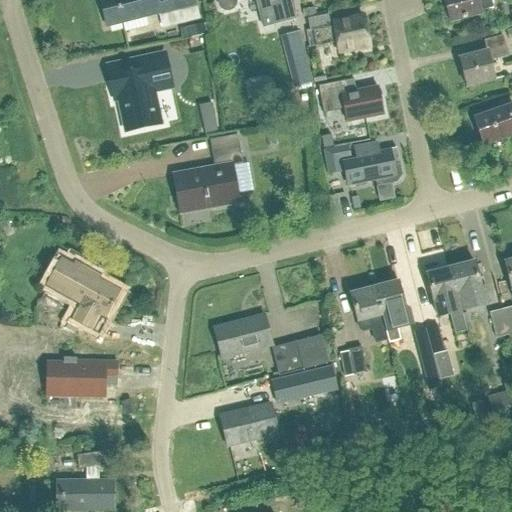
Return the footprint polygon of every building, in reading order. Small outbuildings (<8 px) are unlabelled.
[(98,0),(106,27),(157,13),(162,29),(199,19),(196,9),(194,0),(98,0)] [(216,0),(217,2),(218,6),(221,10),(225,12),(229,12),(233,10),(235,6),(236,2),(235,0),(216,0)] [(444,0),(450,22),(481,14),(481,11),(493,8),(491,0),(444,0)] [(314,8),(302,10),(303,18),(315,16),(314,8)] [(329,25),(328,15),(307,19),(309,29),(312,28),(316,46),(337,42),(339,51),(369,45),(364,18),(329,25)] [(203,24),(185,28),(187,39),(206,35),(203,24)] [(459,59),(466,87),(494,81),(489,62),(507,57),(502,36),(483,41),(486,52),(459,59)] [(171,89),(169,75),(164,54),(133,60),(107,66),(110,81),(114,101),(118,101),(124,132),(160,124),(154,93),(171,89)] [(384,115),(378,86),(340,94),(340,95),(328,97),(332,116),(345,113),(347,123),(384,115)] [(201,118),(213,116),(211,104),(199,106),(201,118)] [(511,105),(474,119),(484,147),(511,137),(511,105)] [(172,175),(179,214),(238,203),(232,165),(241,164),(236,136),(209,141),(213,167),(172,175)] [(320,138),(322,150),(332,148),(330,136),(320,138)] [(344,161),(346,173),(349,186),(362,183),(363,184),(376,181),(377,187),(397,183),(402,175),(400,163),(394,165),(391,149),(379,152),(377,143),(355,147),(357,159),(344,161)] [(324,150),(326,164),(352,159),(350,146),(324,150)] [(61,260),(47,287),(79,304),(72,318),(93,330),(100,316),(105,319),(120,291),(91,276),(93,272),(76,262),(73,266),(61,260)] [(473,261),(450,267),(457,297),(458,297),(464,295),(481,291),(473,261)] [(452,323),(455,334),(466,331),(463,320),(461,310),(457,297),(450,267),(426,273),(438,317),(450,314),(452,323)] [(398,281),(374,287),(385,330),(395,328),(409,324),(405,310),(398,281)] [(350,293),(357,322),(358,322),(359,329),(362,331),(371,329),(372,329),(375,343),(387,340),(374,287),(350,293)] [(507,336),(511,334),(511,306),(501,310),(507,336)] [(495,339),(507,336),(501,310),(488,313),(495,339)] [(213,329),(221,359),(272,346),(264,316),(213,329)] [(432,356),(444,353),(438,327),(425,330),(432,356)] [(419,359),(432,356),(425,330),(413,333),(419,359)] [(295,344),(272,350),(279,376),(302,369),(295,344)] [(353,376),(366,374),(361,347),(348,350),(348,352),(353,376)] [(348,352),(338,354),(343,378),(353,376),(348,352)] [(116,380),(116,364),(74,362),(74,365),(46,364),(45,397),(103,399),(104,379),(116,380)] [(330,366),(270,380),(276,406),(336,391),(330,366)] [(511,374),(501,377),(505,392),(487,397),(493,422),(511,417),(511,374)] [(219,416),(226,447),(277,434),(270,403),(219,416)] [(89,412),(79,412),(79,425),(89,425),(89,412)] [(98,482),(99,467),(110,465),(109,452),(77,457),(79,470),(86,469),(85,483),(56,483),(57,511),(112,510),(112,482),(98,482)]
